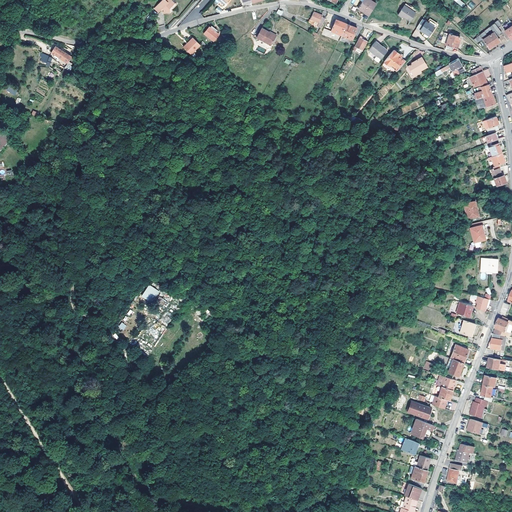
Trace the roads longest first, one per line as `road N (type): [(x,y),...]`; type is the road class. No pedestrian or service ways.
road 1 (track): [(0,212),(55,269),(82,336),(117,391),(177,458),(178,495),(110,486),(80,492)]
road 2 (residential): [(426,511),(511,255)]
road 3 (track): [(78,311),(96,316),(145,397),(163,388),(199,324)]
road 4 (track): [(87,511),(0,376)]
road 5 (track): [(0,31),(90,44),(154,39)]
